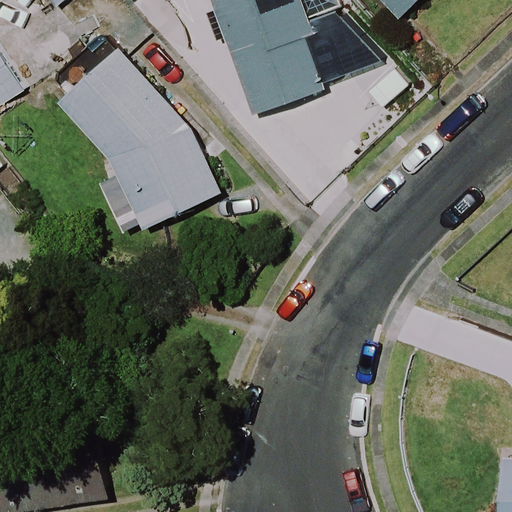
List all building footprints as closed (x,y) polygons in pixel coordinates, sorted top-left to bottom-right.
[(345,78),(313,0),(218,0),(264,111),(345,78)] [(382,0),(400,19),(419,0),(382,0)] [(0,102),(31,81),(3,40),(0,42),(0,102)] [(131,168),(114,177),(139,227),(234,180),(205,121),(133,43),(73,98),(122,150),(131,168)] [(100,511),(101,441),(0,441),(0,511),(100,511)] [(511,511),(511,447),(499,447),(496,511),(511,511)]
